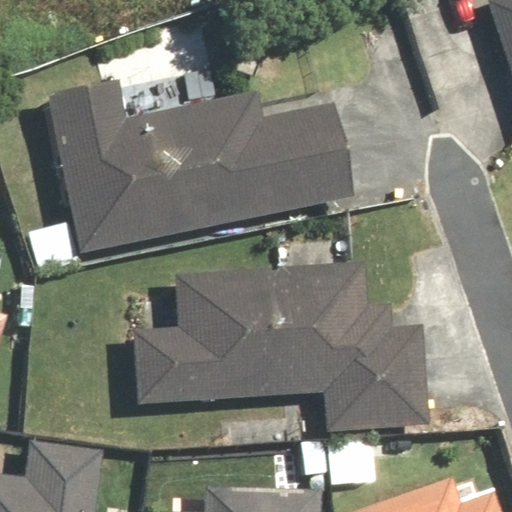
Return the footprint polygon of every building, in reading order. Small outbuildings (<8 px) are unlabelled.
[(511,0),(497,0),(471,9),(511,133),(511,0)] [(20,237),(27,277),(78,268),(75,256),(346,208),(328,106),(249,120),(243,87),(110,111),(105,85),(30,98),(54,231),(20,237)] [(316,437),(414,434),(410,329),(356,331),(354,271),(162,277),(164,338),(123,339),(125,406),(314,400),(316,437)] [(76,511),(81,457),(14,451),(12,483),(0,481),(0,511),(76,511)] [(485,511),(471,473),(359,511),(485,511)] [(306,511),(308,496),(191,490),(190,511),(306,511)]
